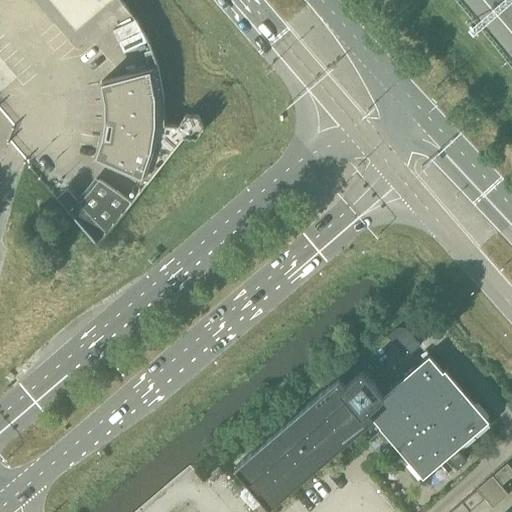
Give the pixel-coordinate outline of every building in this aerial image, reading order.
[(103,136),(96,155),(150,178),(183,135),(197,136),(204,126),(198,115),(187,114),(179,124),(165,123),(164,96),(159,68),(153,49),(145,52),(150,68),(102,81),(105,101),(106,119),(103,136)] [(57,196),(97,245),(132,200),(99,178),(93,188),(82,200),(70,187),(59,196),(58,195),(57,196)] [(388,335),(406,356),(421,344),(411,332),(408,329),(406,327),(403,327),(399,327),(396,328),(388,335)] [(430,354),(383,394),(362,370),(346,384),(340,376),(235,466),(270,506),(374,417),(380,425),(382,428),(368,441),(379,454),(394,441),(424,476),(448,455),(458,466),(468,458),(458,447),(489,420),(445,368),(443,370),(430,354)] [(503,483),(511,475),(511,468),(508,463),(495,474),(503,483)] [(465,500),(472,509),(485,498),(493,508),(509,494),(493,475),(465,500)] [(465,500),(450,511),(469,511),(471,511),(470,510),(472,509),(465,500)]
